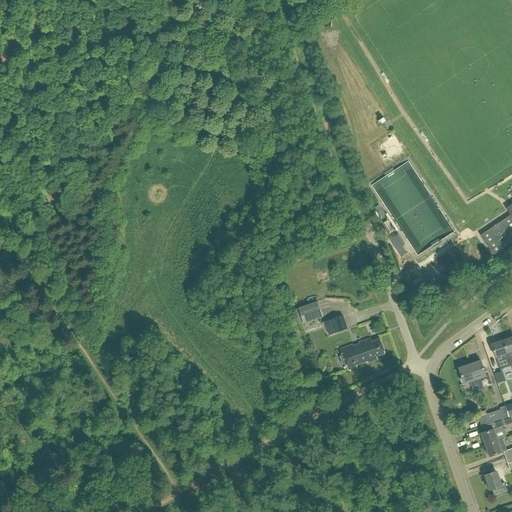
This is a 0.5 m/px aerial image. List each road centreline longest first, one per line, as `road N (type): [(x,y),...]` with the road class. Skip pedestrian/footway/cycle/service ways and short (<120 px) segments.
road 1 (track): [(0,227),(179,492)]
road 2 (residential): [(472,511),(429,381),(441,350),(511,300)]
road 3 (track): [(274,439),(415,361)]
